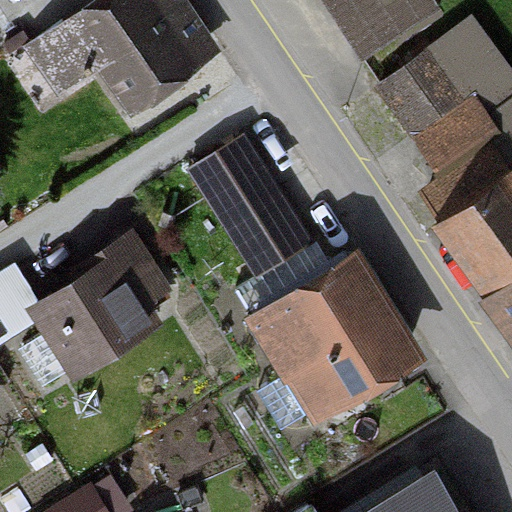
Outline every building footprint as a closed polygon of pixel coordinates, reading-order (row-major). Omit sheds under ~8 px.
[(207,36),(182,0),(105,0),(87,13),(137,85),(207,36)] [(325,0),(361,54),(440,3),(437,0),(325,0)] [(62,18),(31,40),(63,84),(93,62),(62,18)] [(0,46),(0,63),(18,94),(36,83),(11,40),(0,46)] [(433,44),(379,83),(430,154),(487,112),(433,44)] [(192,163),(260,271),(308,241),(240,134),(192,163)] [(485,144),(428,186),(511,304),(511,169),(506,173),(485,144)] [(111,259),(39,305),(57,331),(67,325),(85,354),(148,314),(139,299),(164,283),(132,232),(105,248),(111,259)] [(280,425),(407,349),(350,257),(253,318),(285,370),(257,387),(280,425)] [(0,329),(39,305),(14,264),(0,273),(0,329)] [(452,511),(432,477),(373,511),(312,511),(307,503),(292,511),(452,511)] [(44,511),(106,511),(89,484),(44,511)]
